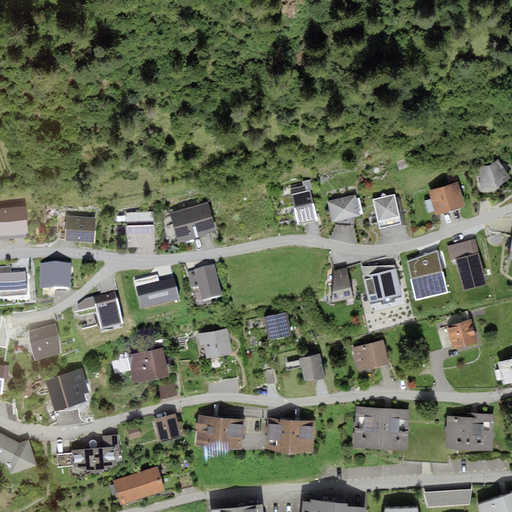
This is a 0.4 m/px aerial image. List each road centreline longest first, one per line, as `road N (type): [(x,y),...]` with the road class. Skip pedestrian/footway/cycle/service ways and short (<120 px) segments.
road 1 (residential): [(511,208),(376,251),(298,239),(153,260),(0,256)]
road 2 (residential): [(511,392),(196,398),(55,431),(0,419)]
road 3 (residential): [(511,475),(247,491),(136,511)]
